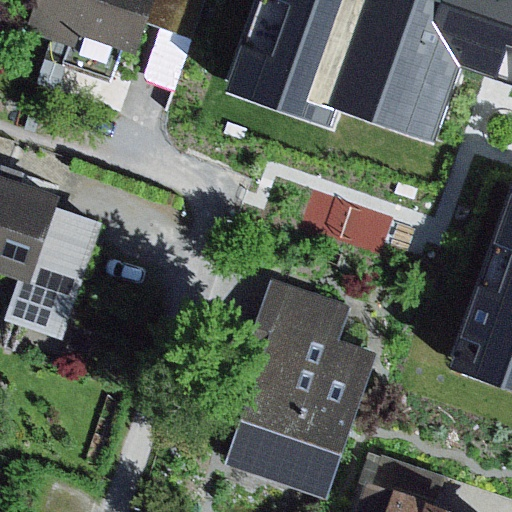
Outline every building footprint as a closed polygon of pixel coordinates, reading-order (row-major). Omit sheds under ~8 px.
[(36,0),(25,33),(67,49),(60,69),(110,84),(121,53),(135,59),(155,0),(36,0)] [(257,0),(226,96),(334,132),(340,113),(377,0),(257,0)] [(435,0),(377,0),(340,113),(436,145),(460,72),(424,60),(443,3),(435,0)] [(511,0),(444,0),(443,3),(424,60),(460,72),(511,89),(511,0)] [(59,199),(0,179),(0,279),(16,285),(4,325),(61,345),(103,227),(55,210),(59,199)] [(511,192),(510,192),(450,370),(511,390),(511,192)] [(351,307),(269,282),(250,343),(264,348),(223,468),(326,505),(375,359),(338,346),(351,307)] [(93,344),(72,336),(65,354),(88,361),(93,344)] [(439,511),(365,487),(356,511),(439,511)]
